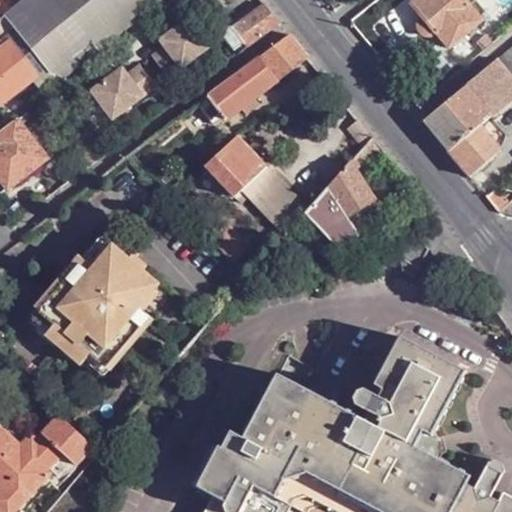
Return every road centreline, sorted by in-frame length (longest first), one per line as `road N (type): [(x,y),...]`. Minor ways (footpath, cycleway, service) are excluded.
road 1 (tertiary): [(511,259),(406,130)]
road 2 (residential): [(406,130),(511,41)]
road 3 (tertiary): [(406,130),(325,35)]
